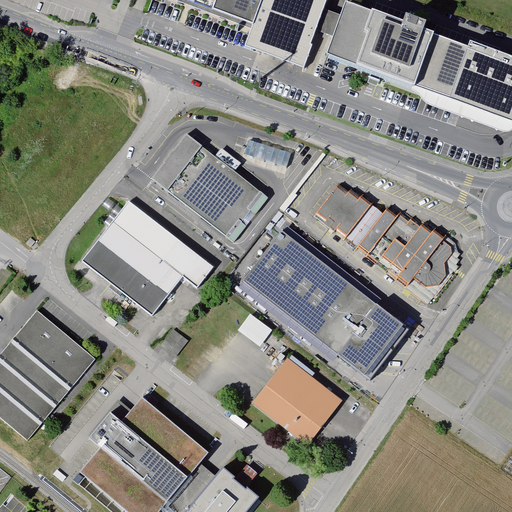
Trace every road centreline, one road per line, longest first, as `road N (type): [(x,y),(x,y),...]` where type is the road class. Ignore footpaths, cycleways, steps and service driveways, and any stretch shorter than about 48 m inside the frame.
road 1 (unclassified): [(333,500),(38,270),(159,114),(174,80)]
road 2 (tertiary): [(174,80),(490,199)]
road 3 (unclassified): [(506,232),(333,500)]
road 4 (tertiary): [(0,14),(174,80)]
